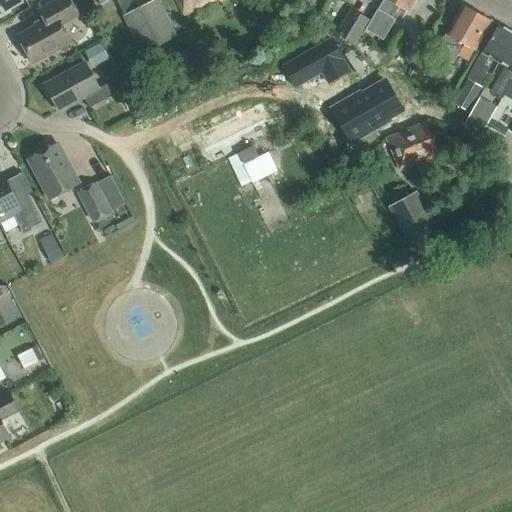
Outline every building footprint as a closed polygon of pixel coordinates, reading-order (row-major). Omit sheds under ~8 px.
[(0,0),(0,1),(5,10),(21,0),(0,0)] [(33,62),(72,41),(62,23),(79,14),(71,0),(55,0),(39,9),(45,19),(18,34),(33,62)] [(158,0),(117,0),(143,51),(175,35),(158,0)] [(209,0),(176,0),(183,13),(209,0)] [(383,0),(374,15),(365,29),(382,39),(394,19),(391,16),(398,4),(407,10),(412,0),(383,0)] [(492,19),(464,3),(445,37),(447,38),(439,52),(441,53),(434,64),(446,71),(451,60),(454,61),(460,51),(470,57),(475,49),(492,19)] [(349,8),(337,29),(340,31),(339,33),(352,47),(368,20),(349,8)] [(490,56),(498,60),(511,36),(511,32),(498,24),(468,76),(480,83),(488,68),(484,66),(490,56)] [(394,25),(382,45),(400,55),(407,42),(402,39),(406,32),(394,25)] [(490,89),(503,96),(511,79),(511,36),(498,60),(504,64),(490,89)] [(322,72),(327,81),(348,69),(330,38),(283,65),(295,86),(299,83),(322,72)] [(45,83),(59,110),(84,96),(90,107),(114,93),(108,82),(100,87),(86,61),(45,83)] [(431,71),(417,63),(410,74),(423,83),(431,71)] [(413,109),(391,76),(336,110),(355,145),(413,109)] [(465,78),(452,102),(467,111),(481,86),(465,78)] [(511,79),(503,96),(505,94),(511,97),(511,79)] [(260,102),(195,134),(205,153),(270,121),(260,102)] [(464,122),(480,131),(491,111),(475,102),(464,122)] [(481,132),(494,140),(499,143),(501,140),(507,129),(488,119),(481,132)] [(440,153),(426,121),(387,137),(401,170),(440,153)] [(58,142),(29,158),(50,198),(79,182),(58,142)] [(251,146),(238,153),(229,157),(237,170),(244,166),(252,181),(266,174),(251,146)] [(17,200),(3,172),(0,173),(0,220),(14,213),(23,231),(43,220),(29,193),(17,200)] [(80,191),(95,219),(111,211),(96,183),(80,191)] [(391,206),(402,225),(427,212),(416,192),(391,206)] [(408,236),(433,222),(427,212),(402,225),(408,236)] [(59,229),(46,234),(51,247),(64,242),(59,229)] [(28,362),(44,355),(37,339),(21,346),(28,362)] [(0,395),(0,440),(9,436),(1,419),(19,409),(9,391),(0,395)]
